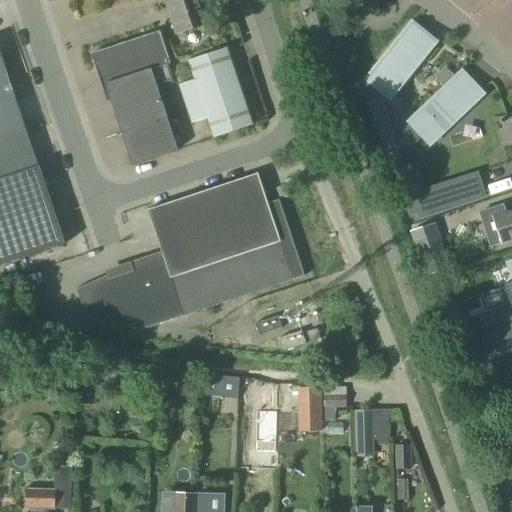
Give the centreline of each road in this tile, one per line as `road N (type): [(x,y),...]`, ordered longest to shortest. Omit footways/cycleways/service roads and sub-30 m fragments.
road 1 (residential): [(450,511),(310,132)]
road 2 (residential): [(310,132),(96,205)]
road 3 (residential): [(96,205),(25,0)]
road 4 (residential): [(310,132),(262,0)]
